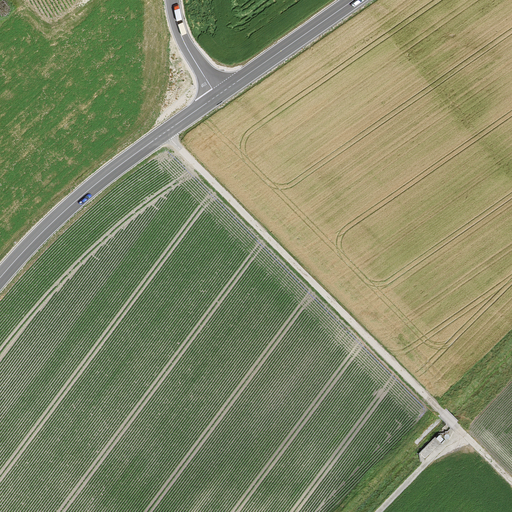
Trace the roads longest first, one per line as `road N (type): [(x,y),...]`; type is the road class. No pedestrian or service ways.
road 1 (track): [(166,134),(511,482)]
road 2 (secondary): [(170,130),(62,212),(0,275)]
road 3 (secondary): [(356,0),(246,76)]
